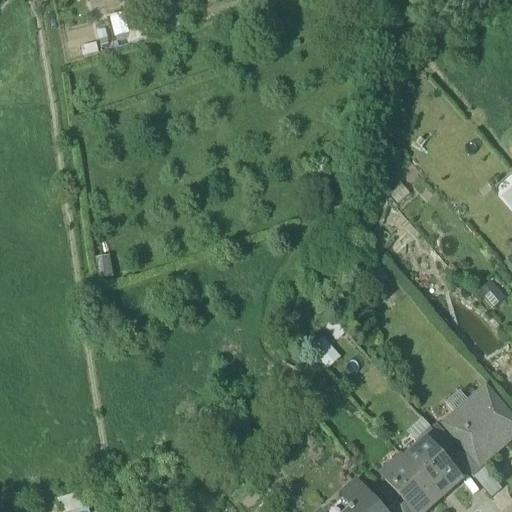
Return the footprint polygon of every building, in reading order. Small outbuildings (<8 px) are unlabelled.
[(112,18),(115,38),(125,36),(122,16),(112,18)] [(109,258),(94,261),(97,282),(113,280),(109,258)] [(478,293),(493,310),(504,299),(490,283),(478,293)] [(326,368),(339,359),(325,341),(312,350),(326,368)] [(344,362),(330,373),(342,387),(355,375),(344,362)] [(511,420),(486,391),(468,406),(471,410),(447,431),(465,452),(456,460),(466,472),(475,464),(480,469),(482,468),(511,441),(511,420)] [(430,431),(449,453),(455,448),(436,426),(430,431)] [(428,446),(440,460),(449,453),(430,431),(420,440),(427,447),(428,446)] [(427,447),(420,454),(420,459),(421,460),(410,469),(440,502),(461,484),(440,460),(428,446),(427,447)] [(410,469),(404,462),(384,481),(405,505),(411,511),(428,511),(440,502),(410,469)] [(475,464),(466,472),(474,480),(485,471),(482,468),(480,469),(475,464)] [(485,471),(474,480),(491,499),(501,490),(485,471)] [(378,511),(357,488),(329,511),(378,511)]
